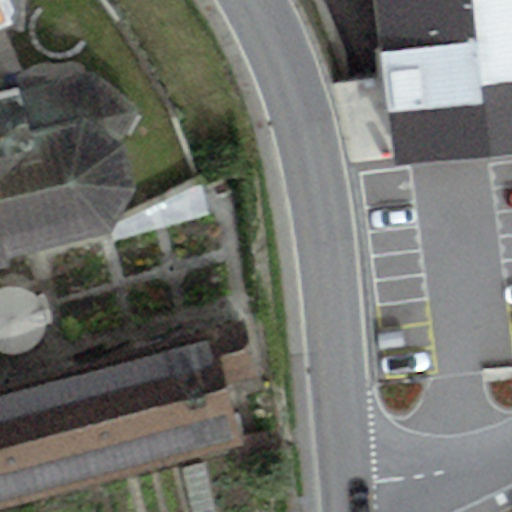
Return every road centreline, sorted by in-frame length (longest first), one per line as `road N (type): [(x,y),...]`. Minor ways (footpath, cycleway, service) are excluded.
road 1 (primary): [(250,0),(271,35),(312,150),(348,485)]
road 2 (unclassified): [(348,485),(511,438)]
